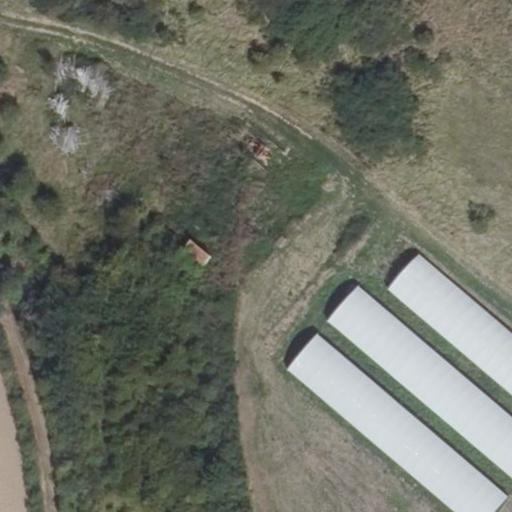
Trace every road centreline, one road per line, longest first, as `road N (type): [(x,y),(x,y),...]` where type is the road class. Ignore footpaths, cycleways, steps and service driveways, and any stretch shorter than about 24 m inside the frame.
road 1 (track): [(0,20),(119,48),(233,96),(381,190),(511,295)]
road 2 (track): [(0,305),(25,371),(51,511)]
